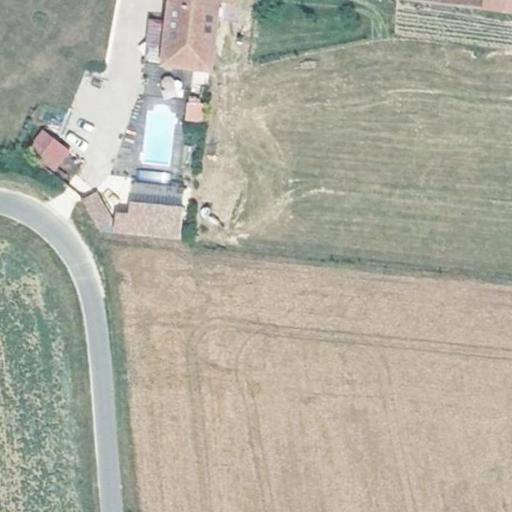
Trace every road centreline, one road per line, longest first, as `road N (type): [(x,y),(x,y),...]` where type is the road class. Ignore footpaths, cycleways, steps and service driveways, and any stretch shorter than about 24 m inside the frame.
road 1 (unclassified): [(107,511),(92,342),(74,264),(49,233),(0,210)]
road 2 (unknown): [(148,0),(124,87),(49,233)]
